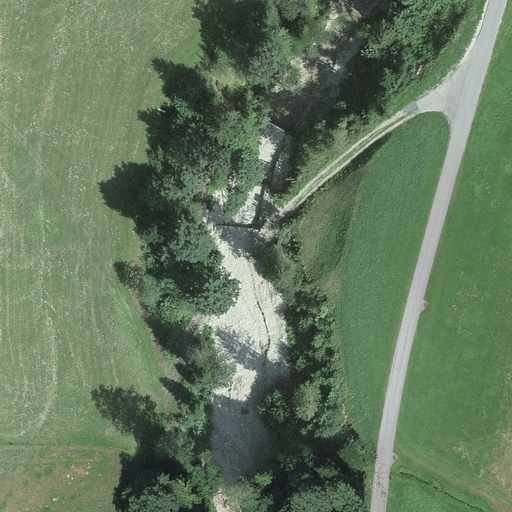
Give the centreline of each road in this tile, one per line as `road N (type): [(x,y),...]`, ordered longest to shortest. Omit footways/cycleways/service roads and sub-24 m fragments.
road 1 (unclassified): [(497,0),(399,366),(378,511)]
road 2 (track): [(268,230),(374,136),(472,82)]
